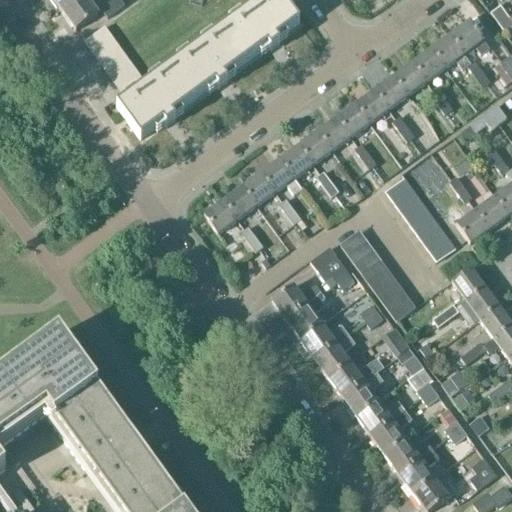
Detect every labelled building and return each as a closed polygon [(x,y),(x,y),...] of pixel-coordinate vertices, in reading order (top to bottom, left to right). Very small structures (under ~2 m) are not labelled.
[(50,0),(60,13),(77,0),(50,0)] [(77,0),(60,13),(75,34),(98,18),(90,7),(98,1),(97,0),(77,0)] [(118,0),(116,0),(100,12),(107,22),(125,9),(118,0)] [(267,49),(270,54),(279,47),(276,43),(298,27),(278,0),(267,0),(222,33),(245,65),(267,49)] [(511,31),(511,25),(500,9),(490,16),(505,36),(511,31)] [(464,59),(475,51),(481,59),(489,53),(483,45),(469,25),(449,39),(464,59)] [(104,31),(84,45),(88,51),(108,36),(104,31)] [(224,81),(245,65),(222,33),(169,71),(193,104),(215,88),(218,92),(227,85),(224,81)] [(108,36),(88,51),(96,63),(117,48),(108,36)] [(449,39),(431,53),(445,73),(455,65),(462,74),(467,71),(475,81),(482,76),(474,66),(471,68),(464,59),(449,39)] [(117,48),(96,63),(105,74),(125,59),(117,48)] [(445,73),(431,53),(412,67),(426,86),(445,73)] [(125,59),(105,74),(113,85),(133,71),(125,59)] [(511,60),(501,68),(511,83),(511,60)] [(412,67),(393,81),(407,100),(426,86),(412,67)] [(133,71),(113,85),(121,97),(142,83),(133,71)] [(162,126),(165,130),(174,123),(171,120),(193,104),(169,71),(116,110),(140,142),(162,126)] [(482,76),(475,81),(482,91),(489,86),(482,76)] [(393,81),(390,83),(374,95),(388,114),(407,100),(393,81)] [(437,109),(445,103),(437,93),(429,99),(437,109)] [(355,108),(369,128),(388,114),(374,95),(355,108)] [(445,103),(437,109),(445,119),(452,113),(445,103)] [(355,108),(336,122),(350,142),(369,128),(355,108)] [(399,137),(407,131),(399,121),(391,126),(399,137)] [(336,122),(321,133),(317,136),(332,155),(350,142),(336,122)] [(407,131),(399,137),(407,147),(414,142),(407,131)] [(317,136),(298,150),(313,169),(332,155),(317,136)] [(361,148),(354,154),(361,164),(369,159),(361,148)] [(280,163),(294,183),(313,169),(298,150),(280,163)] [(494,170),(502,164),(494,154),(486,160),(494,170)] [(369,159),(361,164),(369,174),(376,169),(369,159)] [(280,163),(276,166),(261,177),(275,197),(294,183),(280,163)] [(494,170),(502,180),(510,174),(502,164),(494,170)] [(323,176),(316,182),(324,192),(331,186),(323,176)] [(242,191),(256,210),(275,197),(261,177),(242,191)] [(456,197),(464,191),(456,181),(449,187),(456,197)] [(404,183),(385,197),(393,207),(411,193),(404,183)] [(331,186),(324,192),(332,202),(339,196),(331,186)] [(511,187),(494,201),(508,220),(511,217),(511,187)] [(223,205),(237,224),(256,210),(242,191),(223,205)] [(464,191),(456,197),(464,207),(471,201),(464,191)] [(475,214),(489,234),(508,220),(494,201),(487,192),(479,198),(485,207),(475,214)] [(393,207),(399,215),(400,217),(418,203),(411,193),(393,207)] [(418,203),(400,217),(407,226),(425,212),(418,203)] [(293,214),(286,204),(278,209),(286,219),(293,214)] [(223,205),(203,219),(218,239),(237,224),(223,205)] [(407,226),(411,231),(414,236),(433,222),(425,212),(407,226)] [(293,214),(286,219),(293,229),(300,224),(293,214)] [(455,229),(470,248),(489,234),(475,214),(455,229)] [(433,222),(414,236),(422,245),(440,232),(433,222)] [(248,232),(241,237),(248,247),(255,241),(248,232)] [(440,232),(422,245),(429,255),(447,241),(440,232)] [(366,245),(359,236),(340,249),(347,259),(366,245)] [(255,241),(248,247),(255,257),(263,252),(255,241)] [(447,241),(429,255),(437,265),(455,252),(447,241)] [(373,255),(366,245),(347,259),(354,269),(373,255)] [(337,288),(349,278),(344,271),(343,272),(329,252),(310,266),(330,292),(337,287),(337,288)] [(380,265),(373,255),(354,269),(361,278),(380,265)] [(387,274),(380,265),(361,278),(368,288),(387,274)] [(451,286),(465,306),(485,292),(470,272),(451,286)] [(394,284),(387,274),(368,288),(375,298),(394,284)] [(337,288),(341,294),(354,285),(349,278),(337,288)] [(401,293),(394,284),(375,298),(382,307),(401,293)] [(293,289),(271,305),(285,325),(318,302),(322,298),(315,289),(300,300),(293,289)] [(479,325),(498,311),(485,292),(465,306),(479,325)] [(408,303),(401,293),(382,307),(389,317),(408,303)] [(285,325),(295,338),(299,344),(321,328),(314,318),(324,311),(318,302),(285,325)] [(415,313),(408,303),(389,317),(396,327),(415,313)] [(360,318),(365,326),(378,317),(372,309),(360,318)] [(443,316),(448,324),(458,316),(453,309),(443,316)] [(479,325),(493,343),(511,329),(498,311),(479,325)] [(443,316),(432,324),(437,331),(448,324),(443,316)] [(365,326),(370,332),(382,323),(378,317),(365,326)] [(328,337),(321,328),(299,344),(313,363),(348,339),(340,328),(328,337)] [(507,362),(511,358),(511,329),(493,343),(507,362)] [(383,342),(397,361),(408,354),(394,334),(383,342)] [(184,511),(58,336),(0,378),(0,476),(5,473),(0,466),(0,451),(45,419),(84,474),(84,473),(89,470),(118,511),(184,511)] [(354,347),(348,339),(313,363),(328,383),(351,366),(343,355),(354,347)] [(470,354),(476,361),(486,354),(480,346),(470,354)] [(397,362),(402,368),(413,359),(408,353),(408,354),(397,361),(397,362)] [(476,361),(470,354),(460,361),(466,369),(476,361)] [(351,366),(328,383),(342,402),(384,371),(377,362),(358,376),(351,366)] [(356,421),(379,404),(372,394),(383,386),(377,378),(384,372),(384,371),(342,402),(356,421)] [(433,394),(438,401),(441,398),(422,373),(409,383),(423,402),(433,394)] [(497,392),(503,400),(511,393),(511,389),(508,384),(497,392)] [(503,400),(497,392),(487,399),(493,407),(503,400)] [(423,402),(427,408),(438,401),(433,394),(423,402)] [(379,404),(356,421),(370,441),(405,415),(398,406),(386,414),(379,404)] [(446,431),(444,432),(450,441),(462,432),(456,424),(455,424),(447,414),(439,420),(446,431)] [(370,441),(376,449),(384,460),(407,443),(400,433),(412,425),(405,415),(370,441)] [(450,441),(454,446),(466,438),(462,432),(450,441)] [(384,460),(393,473),(398,479),(432,454),(425,444),(414,453),(407,443),(384,460)] [(432,454),(398,479),(412,498),(435,482),(428,472),(439,463),(432,454)] [(497,479),(484,461),(471,470),(477,477),(470,482),(478,493),(497,479)] [(442,492),(435,482),(412,498),(421,511),(434,511),(456,496),(449,487),(442,492)] [(487,499),(473,510),(474,511),(491,511),(494,510),(495,511),(498,511),(511,503),(503,493),(490,503),(487,499)]
